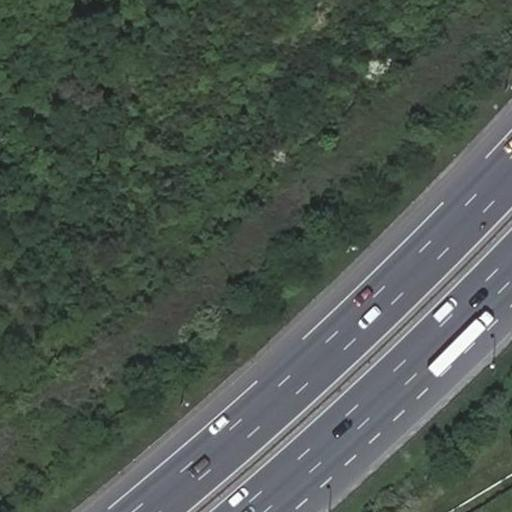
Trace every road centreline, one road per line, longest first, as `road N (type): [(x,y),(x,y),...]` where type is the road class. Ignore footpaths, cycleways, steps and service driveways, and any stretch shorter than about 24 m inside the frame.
road 1 (trunk): [(511,170),(337,345),(140,511)]
road 2 (trunk): [(248,511),(396,389)]
road 3 (trunk): [(396,389),(511,271)]
road 4 (trunk): [(297,511),(358,456),(396,389)]
